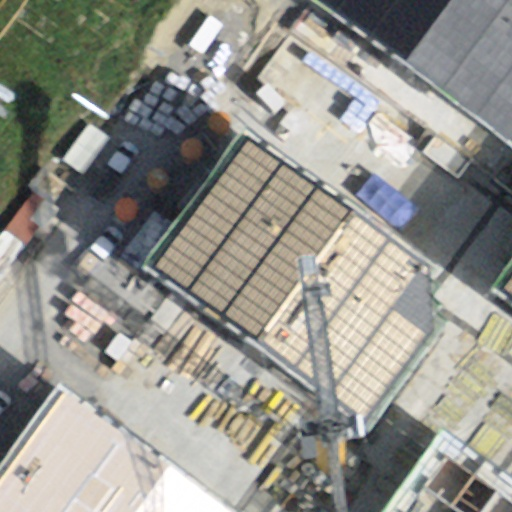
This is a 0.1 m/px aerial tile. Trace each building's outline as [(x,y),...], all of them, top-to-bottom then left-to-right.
[(511,0),(312,0),(511,140),(511,0)] [(428,269),(241,137),(147,270),(368,425),(435,330),(428,269)] [(511,278),(502,292),(511,298),(511,278)] [(222,511),(53,393),(0,468),(0,511),(222,511)] [(511,511),(511,492),(436,439),(384,511),(511,511)]
